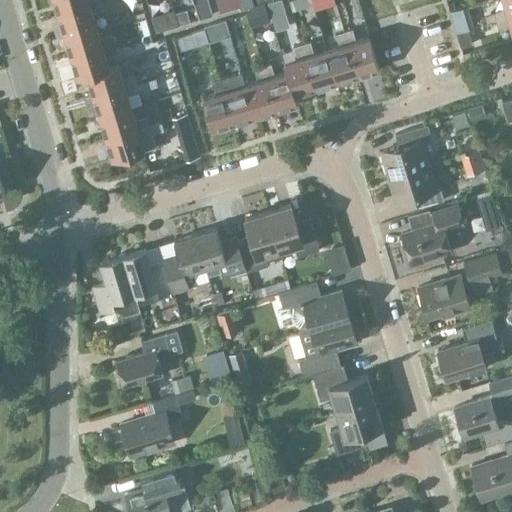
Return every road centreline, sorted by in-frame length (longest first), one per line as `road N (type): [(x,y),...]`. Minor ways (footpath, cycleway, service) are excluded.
road 1 (residential): [(328,167),(349,196),(428,457)]
road 2 (residential): [(30,511),(55,477),(60,232)]
road 3 (residential): [(60,232),(288,162),(328,167)]
road 4 (residential): [(60,232),(0,7)]
road 5 (residential): [(328,167),(369,118),(511,75)]
road 6 (residential): [(264,511),(428,457)]
